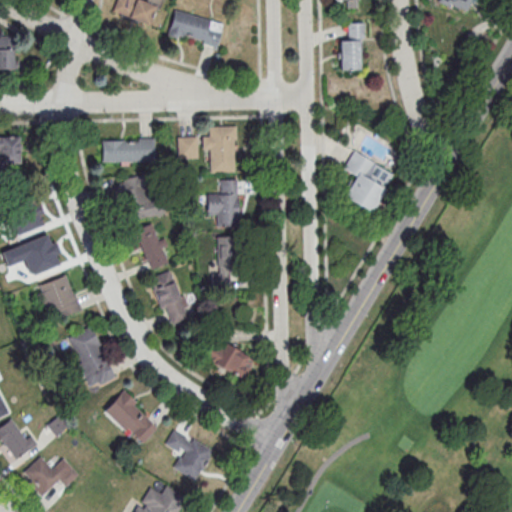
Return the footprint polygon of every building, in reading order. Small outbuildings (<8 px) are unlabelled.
[(151,25),(158,0),(114,0),(110,13),(151,25)] [(437,0),(437,2),(472,14),(476,0),(437,0)] [(217,47),(223,21),(173,9),(167,34),(217,47)] [(339,69),(361,69),(361,27),(347,28),(347,39),(339,39),(339,69)] [(0,70),(15,71),(15,37),(0,36),(0,70)] [(235,171),(234,125),(209,125),(209,135),(201,135),(201,150),(208,150),(208,171),(235,171)] [(19,136),(0,136),(0,162),(19,163),(19,136)] [(176,136),(176,158),(197,158),(197,136),(176,136)] [(101,161),(154,161),(154,138),(101,138),(101,161)] [(342,196),(371,213),(386,188),(367,177),(375,163),(352,150),(342,168),(354,175),(342,196)] [(126,220),(165,212),(161,195),(153,196),(149,175),(118,181),(126,220)] [(206,192),(206,214),(216,214),(216,225),(238,225),(238,178),(217,178),(217,192),(206,192)] [(167,261),(151,223),(134,230),(149,268),(167,261)] [(237,284),(237,236),(214,236),(214,284),(237,284)] [(169,269),(150,277),(167,324),(187,317),(169,269)] [(67,275),(35,287),(45,313),(56,309),(60,317),(80,310),(67,275)] [(114,376),(91,324),(65,336),(87,387),(114,376)] [(239,379),(251,361),(215,337),(203,355),(239,379)] [(159,424),(121,390),(102,411),(140,445),(159,424)] [(68,424),(58,414),(46,426),(55,436),(68,424)] [(30,434),(26,437),(11,417),(0,424),(0,440),(14,459),(36,443),(30,434)] [(172,468),(196,480),(212,448),(172,428),(164,445),(179,453),(172,468)] [(58,472),(43,454),(22,470),(41,494),(59,480),(64,486),(78,475),(69,464),(58,472)] [(168,511),(179,492),(164,484),(159,492),(148,486),(133,511),(168,511)]
